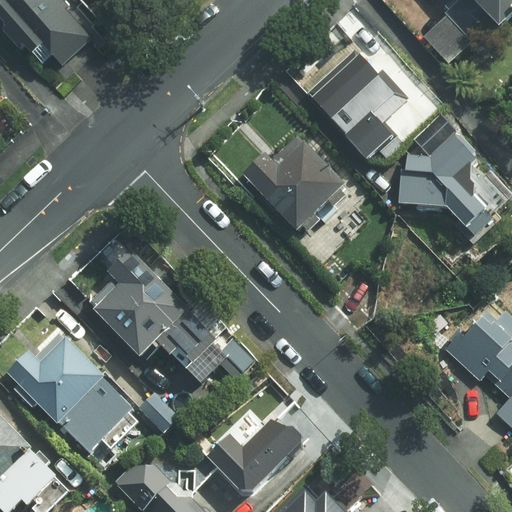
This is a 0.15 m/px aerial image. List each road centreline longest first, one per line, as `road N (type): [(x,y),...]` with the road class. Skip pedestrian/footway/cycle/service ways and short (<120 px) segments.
road 1 (residential): [(114,140),(466,511)]
road 2 (tertiary): [(114,140),(261,0)]
road 3 (tertiary): [(0,250),(114,140)]
